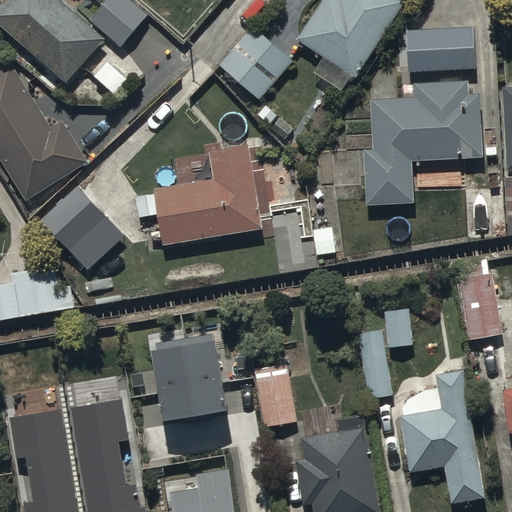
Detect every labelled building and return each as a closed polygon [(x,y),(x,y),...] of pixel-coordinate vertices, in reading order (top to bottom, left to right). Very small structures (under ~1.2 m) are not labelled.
[(0,31),(40,66),(33,74),(52,91),(60,81),(68,88),(106,43),(55,0),(7,0),(0,8),(0,31)] [(125,0),(109,0),(90,24),(123,50),(148,18),(125,0)] [(340,0),(327,0),(298,44),(323,61),(313,76),(343,96),(352,82),(355,84),(407,6),(397,0),(341,0),(340,0)] [(474,31),(473,28),(441,29),(441,33),(407,35),(409,77),(478,74),(476,31),(474,31)] [(295,65),(253,30),(220,69),(262,104),(295,65)] [(12,68),(0,75),(0,162),(27,205),(89,164),(63,124),(52,131),(12,68)] [(375,154),(365,154),(367,210),(415,209),(414,165),(485,163),(483,99),(471,99),(471,88),(416,89),(416,103),(373,105),(375,154)] [(214,186),(156,193),(164,248),(265,235),(253,149),(210,155),(214,186)] [(77,185),(40,220),(88,271),(125,236),(77,185)] [(335,229),(314,231),(316,260),(337,258),(335,229)] [(14,288),(0,289),(0,326),(74,319),(69,270),(13,277),(14,288)] [(511,305),(498,307),(494,277),(460,282),(469,344),(504,339),(502,329),(511,327),(511,305)] [(413,313),(387,314),(389,352),(415,351),(413,313)] [(384,331),(359,334),(368,404),(393,400),(384,331)] [(35,407),(22,339),(0,342),(0,369),(8,412),(35,407)] [(215,341),(150,352),(163,422),(227,411),(215,341)] [(284,350),(256,354),(259,371),(254,372),(262,431),(300,426),(292,368),(286,369),(284,350)] [(488,503),(466,374),(437,379),(443,415),(402,422),(411,477),(447,471),(454,509),(488,503)] [(511,381),(505,382),(507,393),(503,393),(511,437),(511,436),(511,381)] [(121,400),(72,408),(88,511),(145,511),(144,507),(139,508),(136,484),(126,486),(119,441),(128,440),(121,400)] [(75,511),(59,410),(9,418),(16,458),(25,457),(32,501),(23,503),(24,511),(75,511)] [(381,511),(365,419),(334,424),(333,420),(311,424),(314,436),(301,438),(306,463),(298,465),(306,510),(314,509),(314,511),(381,511)] [(199,487),(170,492),(173,511),(234,511),(227,469),(197,474),(199,487)]
